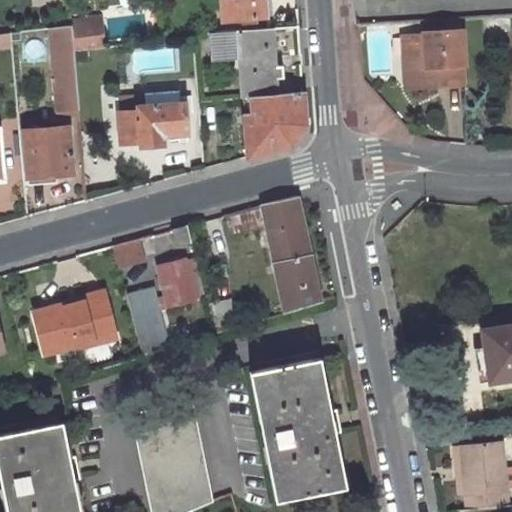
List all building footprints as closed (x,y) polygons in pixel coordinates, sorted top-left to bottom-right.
[(220,0),(221,0),(223,16),(265,12),(263,0),(220,0)] [(101,36),(99,15),(68,19),(70,48),(133,41),(132,33),(101,36)] [(45,21),(54,105),(75,102),(70,48),(68,19),(45,21)] [(275,62),(271,25),(240,29),(209,32),(211,57),(239,54),(240,56),(243,91),(245,91),(246,90),(277,87),(276,75),(281,74),(280,62),(275,62)] [(0,26),(0,42),(9,41),(8,26),(0,26)] [(460,62),(458,26),(418,27),(418,29),(397,30),(401,84),(443,82),(443,78),(457,77),(456,62),(460,62)] [(290,141),(302,120),(300,85),(277,87),(246,90),(248,112),(241,113),(244,154),(290,141)] [(136,141),(160,140),(160,130),(182,128),(180,99),(174,99),(173,86),(141,89),(141,101),(134,102),(134,106),(115,107),(117,138),(136,137),(136,141)] [(221,142),(216,93),(194,95),(198,144),(221,142)] [(63,124),(21,127),(25,173),(28,173),(54,170),(69,169),(63,124)] [(29,183),(55,180),(54,170),(28,173),(29,183)] [(265,204),(230,213),(234,230),(264,223),(281,312),(315,301),(297,203),(296,198),(265,204)] [(191,241),(188,224),(175,228),(179,244),(191,241)] [(116,262),(141,256),(137,238),(111,245),(116,262)] [(156,264),(165,304),(195,297),(187,261),(186,257),(156,264)] [(187,261),(195,297),(204,295),(196,259),(187,261)] [(150,288),(127,294),(143,353),(166,348),(150,288)] [(63,304),(33,312),(44,352),(90,340),(90,342),(115,335),(102,291),(80,297),(81,302),(63,307),(63,304)] [(238,325),(231,297),(206,303),(214,333),(238,325)] [(511,377),(511,326),(480,331),(488,381),(511,377)] [(311,359),(253,370),(278,499),(335,488),(325,435),(333,433),(329,413),(321,415),(311,359)] [(181,511),(202,504),(189,408),(132,416),(145,511),(181,511)] [(53,427),(0,436),(0,456),(10,511),(67,511),(62,482),(70,481),(66,458),(59,459),(53,427)] [(509,505),(507,488),(505,470),(502,442),(461,447),(466,496),(468,510),(509,505)] [(466,496),(461,447),(455,448),(460,497),(466,496)]
